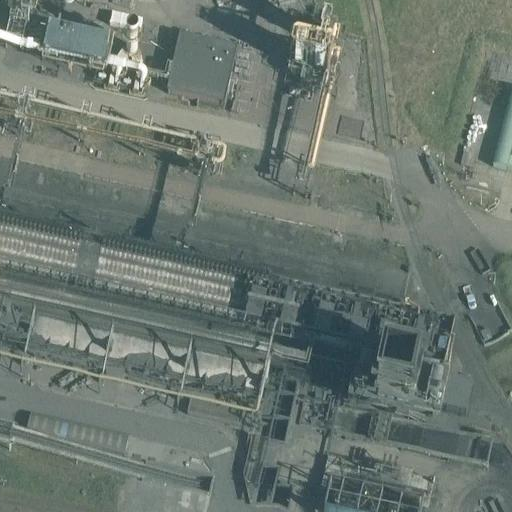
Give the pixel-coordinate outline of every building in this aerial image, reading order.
[(43,60),(103,74),(109,47),(50,33),(43,60)] [(237,49),(179,36),(166,93),(224,106),(237,49)] [(332,57),(293,48),(287,74),(326,82),(332,57)] [(511,172),(511,89),(491,167),(511,172)] [(0,277),(431,371),(440,328),(0,229),(0,277)] [(242,414),(189,402),(187,415),(239,427),(242,414)] [(79,426),(29,415),(28,419),(25,434),(41,438),(124,456),(128,437),(79,426)] [(322,506),(355,511),(432,511),(434,501),(408,496),(414,468),(332,452),(322,506)]
